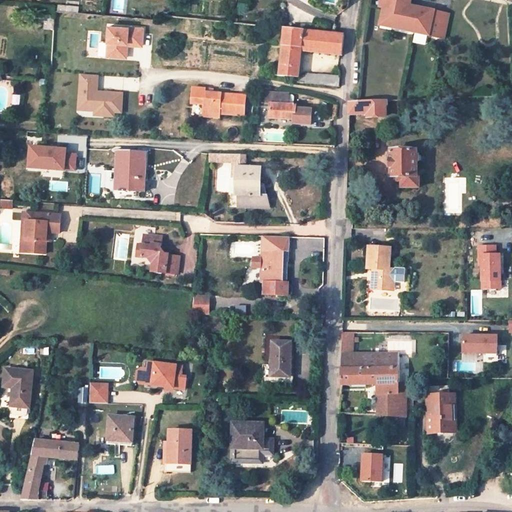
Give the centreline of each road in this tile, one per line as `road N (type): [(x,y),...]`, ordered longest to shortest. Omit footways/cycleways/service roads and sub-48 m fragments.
road 1 (unclassified): [(330,511),(334,230),(355,0)]
road 2 (unclassified): [(0,505),(230,511)]
road 3 (unclassified): [(376,511),(511,510)]
